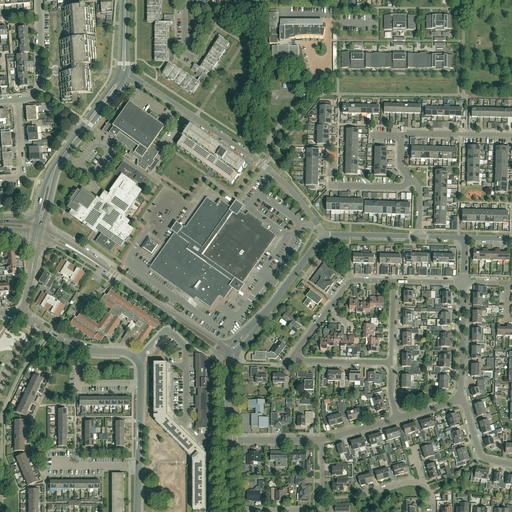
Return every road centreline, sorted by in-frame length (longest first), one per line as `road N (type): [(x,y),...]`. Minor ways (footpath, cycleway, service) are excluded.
road 1 (tertiary): [(229,352),(37,231)]
road 2 (tertiary): [(37,231),(55,167),(121,74)]
road 3 (residential): [(260,163),(121,74)]
road 4 (tertiary): [(229,352),(323,235)]
road 5 (residential): [(291,359),(348,283),(394,282)]
